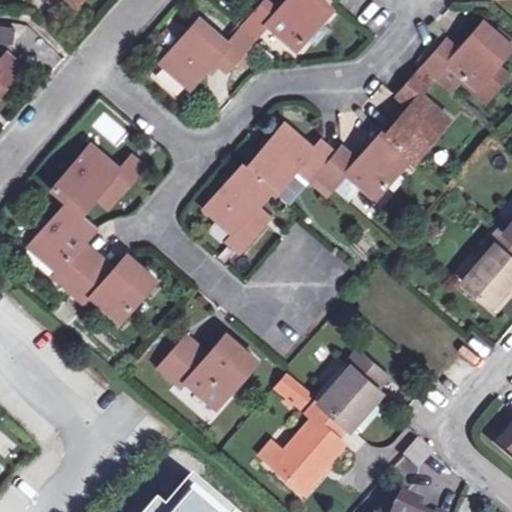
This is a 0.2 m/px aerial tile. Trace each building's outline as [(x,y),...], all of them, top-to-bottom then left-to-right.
[(324,0),(285,0),(277,10),(265,0),(264,0),(241,28),(254,39),(267,24),(296,49),(332,7),(324,0)] [(254,39),(241,28),(228,43),(199,18),(160,63),(190,88),(217,57),(230,67),(254,39)] [(421,67),(434,78),(447,63),(462,75),(476,88),(497,65),(511,46),(511,45),(483,20),(458,49),(446,38),(421,67)] [(0,95),(24,68),(11,57),(1,68),(0,67),(0,95)] [(447,63),(434,78),(449,90),(462,75),(447,63)] [(497,65),(476,88),(488,98),(508,75),(497,65)] [(384,134),(410,157),(414,160),(450,118),(421,93),(434,78),(421,67),(397,95),(409,105),(384,134)] [(104,109),(90,127),(119,147),(132,129),(104,109)] [(297,168),(312,180),(317,175),(316,174),(335,152),(321,139),(314,148),(284,122),(246,167),(272,189),(276,192),(297,168)] [(410,157),(384,134),(380,131),(356,159),(341,145),(335,152),(316,174),(317,175),(332,188),(334,185),(346,172),(360,184),(375,197),(410,157)] [(107,184),(119,195),(144,166),(132,156),(120,169),(91,144),(52,188),(67,201),(81,214),(99,194),(107,184)] [(272,189),(246,167),(242,163),(204,208),(234,233),(228,241),(240,251),(265,223),(253,212),(258,206),(272,189)] [(348,198),(360,184),(346,172),(334,185),(348,198)] [(327,193),(332,188),(317,175),(312,180),(327,193)] [(111,204),(119,195),(107,184),(99,194),(111,204)] [(79,247),(85,241),(97,227),(81,214),(67,201),(31,243),(60,268),(54,275),(70,289),(95,260),(79,247)] [(270,217),(258,206),(253,212),(265,223),(270,217)] [(511,237),(506,233),(501,229),(490,241),(495,245),(463,282),(491,307),(511,282),(511,237)] [(95,260),(100,254),(85,241),(79,247),(95,260)] [(95,260),(70,289),(85,303),(91,295),(121,321),(157,279),(127,253),(115,267),(110,273),(95,260)] [(110,273),(115,267),(100,254),(95,260),(110,273)] [(203,360),(181,341),(159,367),(181,386),(186,381),(217,408),(258,361),(226,333),(208,354),(203,360)] [(203,360),(208,354),(186,335),(181,341),(203,360)] [(320,401),(347,425),(350,428),(381,392),(376,388),(387,376),(358,350),(346,364),(350,367),(320,401)] [(296,402),(306,390),(292,378),(286,373),(276,385),(296,402)] [(347,425),(320,401),(318,400),(307,413),(313,418),(283,452),(273,465),(303,491),(344,443),(337,437),(347,425)] [(511,429),(501,442),(511,451),(511,429)] [(0,430),(0,457),(2,459),(15,449),(0,430)] [(433,451),(419,439),(405,455),(420,467),(433,451)] [(273,465),(283,452),(271,442),(261,454),(273,465)] [(439,511),(437,511),(436,511),(416,511),(421,500),(404,493),(395,511),(394,511),(383,507),(381,511),(439,511)]
